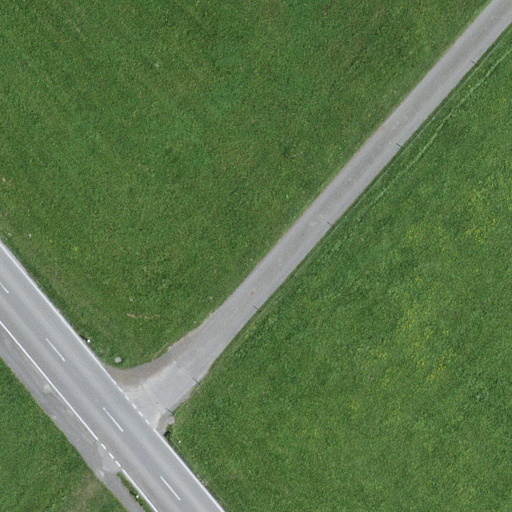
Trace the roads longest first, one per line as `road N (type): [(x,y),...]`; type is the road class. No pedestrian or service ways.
road 1 (residential): [(511,1),(125,430)]
road 2 (tertiary): [(125,430),(0,279)]
